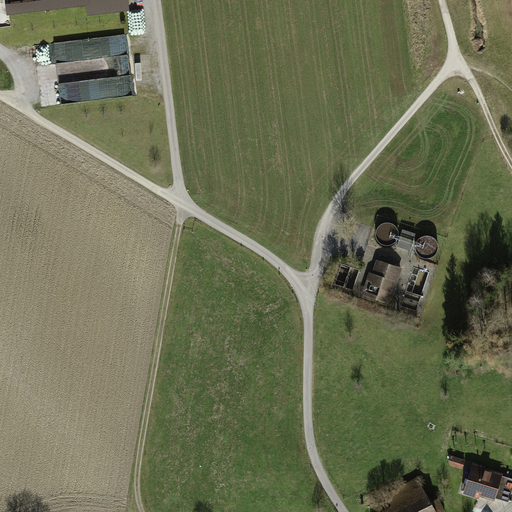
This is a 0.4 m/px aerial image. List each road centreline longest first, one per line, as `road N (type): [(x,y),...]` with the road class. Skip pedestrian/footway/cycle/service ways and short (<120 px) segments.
road 1 (unclassified): [(511,166),(456,58),(323,229),(315,287)]
road 2 (track): [(182,194),(143,511)]
road 3 (residential): [(315,287),(318,457),(345,511)]
road 4 (track): [(0,89),(182,194)]
road 5 (track): [(159,0),(182,194)]
road 6 (track): [(182,194),(315,287)]
